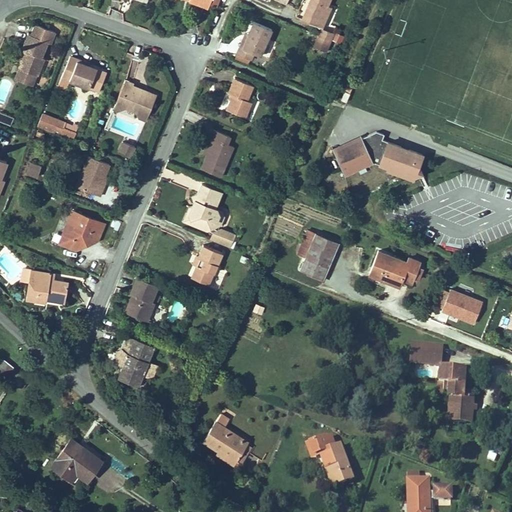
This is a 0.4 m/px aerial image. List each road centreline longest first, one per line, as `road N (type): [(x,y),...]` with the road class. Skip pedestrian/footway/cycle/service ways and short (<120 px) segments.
road 1 (residential): [(69,380),(188,77),(185,61),(161,45),(36,0)]
road 2 (residential): [(212,511),(69,380)]
road 3 (residential): [(337,290),(511,359)]
